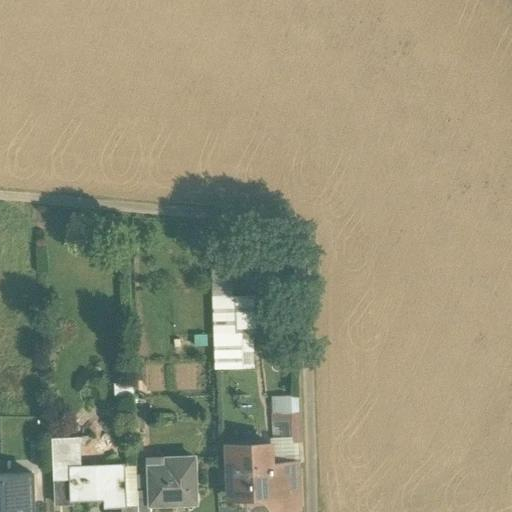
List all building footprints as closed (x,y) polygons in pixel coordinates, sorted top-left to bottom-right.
[(217,368),(260,367),(257,294),(236,294),(235,268),(214,268),(217,368)] [(275,439),(287,439),(288,459),(304,459),(301,394),(274,395),(275,439)] [(74,438),(54,439),(56,478),(72,478),(71,466),(76,466),(74,438)] [(271,445),(241,446),(241,462),(230,463),(231,497),(271,495),(272,510),(298,508),(296,465),(272,467),(271,445)] [(195,458),(174,459),(175,466),(150,467),(150,490),(151,505),(196,503),(195,458)] [(76,466),(71,466),(72,478),(73,500),(106,498),(106,506),(122,506),(126,506),(125,464),(76,466)] [(33,511),(31,474),(0,474),(0,511),(33,511)] [(72,478),(56,478),(57,504),(74,504),(73,500),(72,478)] [(151,511),(151,505),(150,490),(137,490),(138,505),(138,511),(151,511)]
